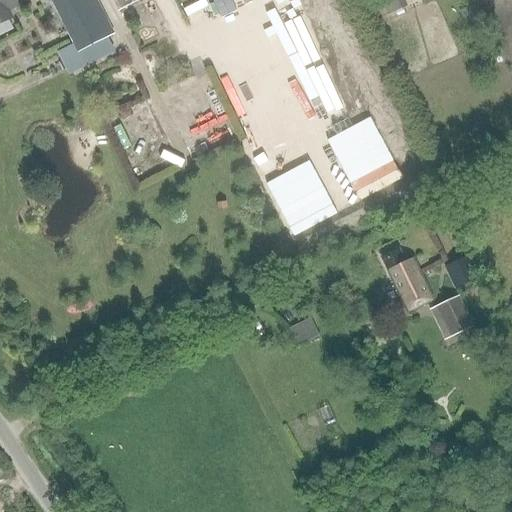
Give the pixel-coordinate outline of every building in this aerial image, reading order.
[(0,0),(0,22),(11,18),(7,9),(16,4),(14,0),(0,0)] [(50,0),(77,52),(115,32),(98,0),(50,0)] [(114,0),(120,11),(140,0),(114,0)] [(407,6),(404,0),(380,0),(387,15),(407,6)] [(193,110),(196,117),(198,116),(201,124),(221,115),(211,92),(191,102),(194,109),(193,110)] [(154,166),(129,114),(114,121),(140,173),(154,166)] [(389,273),(408,312),(433,300),(414,259),(406,263),(399,250),(382,258),(389,273)] [(470,258),(450,268),(459,287),(480,277),(470,258)] [(473,326),(459,297),(437,308),(451,336),(473,326)] [(298,341),(320,334),(315,318),(293,325),(298,341)]
